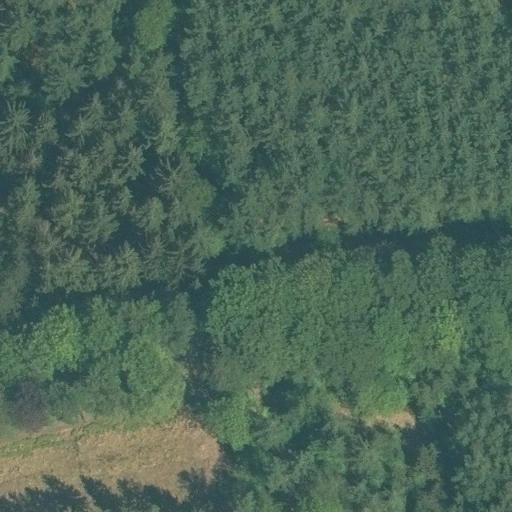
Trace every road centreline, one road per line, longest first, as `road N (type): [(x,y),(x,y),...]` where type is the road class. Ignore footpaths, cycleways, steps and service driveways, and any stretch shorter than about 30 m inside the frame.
road 1 (tertiary): [(0,396),(220,351),(511,315)]
road 2 (track): [(220,351),(227,284),(216,196),(164,110),(147,0)]
